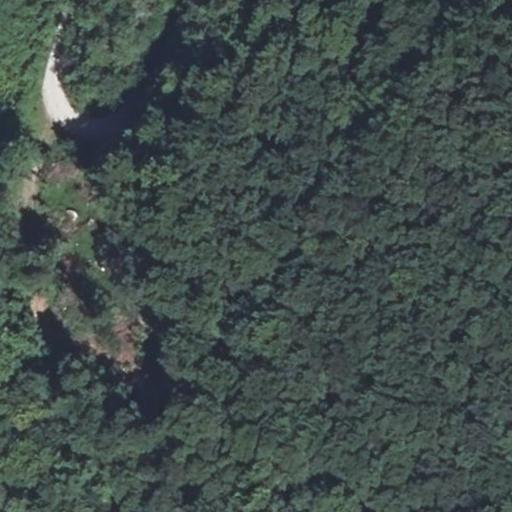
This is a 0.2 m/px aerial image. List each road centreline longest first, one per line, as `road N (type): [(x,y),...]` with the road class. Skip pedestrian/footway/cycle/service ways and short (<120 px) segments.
road 1 (track): [(50,103),(23,204),(20,276),(40,342),(132,511)]
road 2 (track): [(69,0),(50,103),(86,124),(115,117),(140,98),(206,0)]
